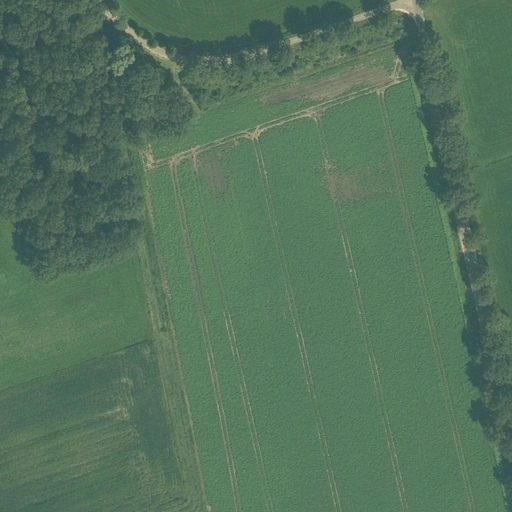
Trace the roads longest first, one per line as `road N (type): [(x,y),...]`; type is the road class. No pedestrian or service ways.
road 1 (unclassified): [(511,440),(413,0)]
road 2 (unclassified): [(413,0),(212,61),(151,47),(97,0)]
